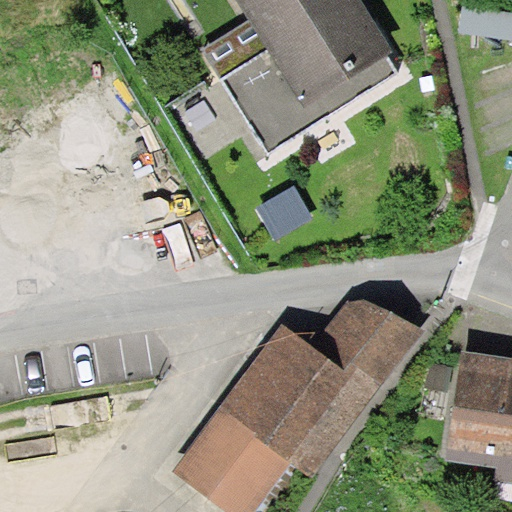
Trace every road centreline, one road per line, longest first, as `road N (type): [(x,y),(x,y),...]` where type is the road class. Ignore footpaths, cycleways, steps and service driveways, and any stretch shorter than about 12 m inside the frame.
road 1 (residential): [(478,273),(231,300),(0,342)]
road 2 (residential): [(478,273),(473,155),(440,0)]
